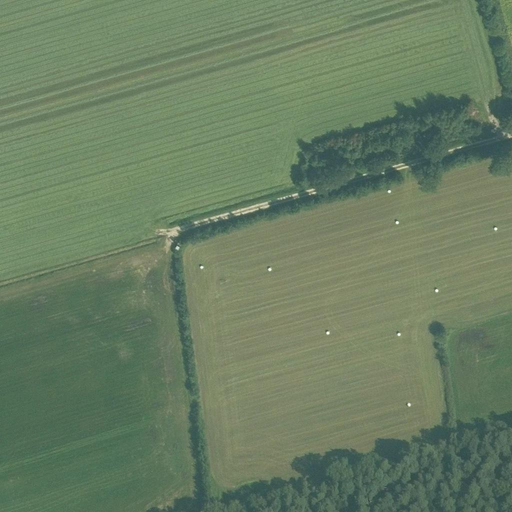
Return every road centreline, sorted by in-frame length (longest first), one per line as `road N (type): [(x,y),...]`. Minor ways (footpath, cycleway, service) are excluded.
road 1 (track): [(511,138),(189,230),(170,234),(155,224)]
road 2 (track): [(189,230),(172,245),(206,497)]
